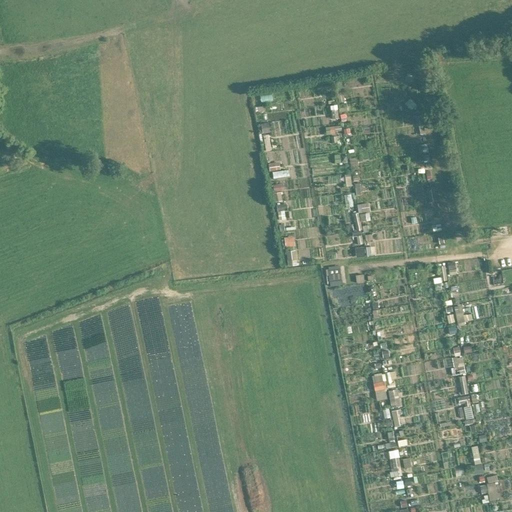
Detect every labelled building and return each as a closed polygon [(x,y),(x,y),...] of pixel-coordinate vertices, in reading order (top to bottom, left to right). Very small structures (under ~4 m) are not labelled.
[(412,100),(407,105),(411,109),(416,104),(412,100)] [(264,132),(274,130),(272,121),(262,124),(264,132)] [(276,163),(268,164),(269,171),(277,170),(276,163)] [(281,184),(273,185),(274,192),(281,191),(281,184)] [(434,188),(427,190),(429,202),(436,201),(434,188)] [(286,236),(287,245),(297,244),(296,235),(286,236)] [(373,245),(357,247),(359,256),(374,254),(373,245)] [(340,268),(328,269),(330,281),(341,280),(340,268)] [(463,304),(455,306),(460,323),(468,320),(463,304)] [(374,374),(378,399),(389,398),(387,380),(399,379),(398,371),(374,374)] [(468,395),(458,397),(459,404),(464,403),(467,419),(473,417),(468,395)] [(401,398),(389,400),(391,408),(402,406),(401,398)] [(402,408),(392,410),(397,427),(406,424),(402,408)] [(490,483),(491,500),(500,499),(499,482),(490,483)]
